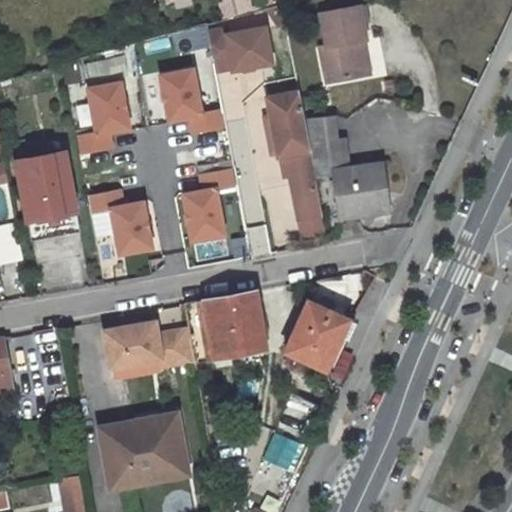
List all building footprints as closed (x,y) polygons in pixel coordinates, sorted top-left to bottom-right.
[(226,17),(235,14),(231,0),(228,0),(222,2),(226,17)] [(280,2),(254,9),(258,25),(284,19),(280,2)] [(365,38),(359,4),(319,12),(325,45),(318,46),(325,81),(362,74),(355,40),(362,38),(365,38)] [(225,26),(208,29),(215,69),(232,66),(232,68),(270,59),(264,25),(226,32),(225,26)] [(205,29),(179,32),(181,48),(206,45),(205,29)] [(369,73),(362,38),(355,40),(362,74),(369,73)] [(91,58),(92,75),(128,73),(127,56),(91,58)] [(192,130),(224,124),(221,109),(201,112),(193,67),(161,73),(169,119),(189,115),(192,130)] [(77,135),(80,152),(112,145),(109,130),(129,126),(121,81),(88,87),(96,132),(77,135)] [(298,217),(321,213),(314,174),(305,130),(298,91),(266,97),(270,114),(276,151),(277,155),(279,155),(285,154),(289,175),(298,217)] [(327,100),(327,108),(335,108),(335,100),(327,100)] [(263,116),(270,152),(276,151),(270,114),(263,116)] [(376,210),(372,182),(378,181),(375,162),(346,166),(342,135),(309,140),(307,130),(305,130),(314,174),(332,172),(338,216),(376,210)] [(17,159),(30,233),(78,225),(65,150),(17,159)] [(279,155),(283,176),(289,175),(285,154),(279,155)] [(0,182),(9,182),(6,160),(0,160),(0,182)] [(234,184),(232,168),(200,174),(202,189),(183,193),(191,238),(223,232),(215,187),(234,184)] [(120,189),(87,195),(91,211),(110,207),(119,252),(151,246),(143,200),(123,204),(120,189)] [(243,255),(243,231),(231,231),(231,255),(243,255)] [(0,236),(0,263),(17,260),(12,235),(0,236)] [(257,290),(185,304),(190,328),(195,358),(268,344),(257,290)] [(325,371),(348,320),(306,301),(283,352),(325,371)] [(124,327),(141,324),(140,319),(123,322),(124,327)] [(195,358),(190,328),(159,334),(157,321),(141,324),(124,327),(105,331),(112,368),(162,358),(164,366),(195,360),(195,358)] [(0,336),(0,397),(15,395),(4,336),(0,336)] [(100,435),(109,488),(146,481),(144,471),(154,469),(183,464),(186,464),(185,460),(182,460),(177,461),(173,437),(178,437),(181,435),(177,412),(135,420),(136,429),(100,435)] [(173,437),(177,461),(182,460),(185,460),(181,435),(178,437),(173,437)] [(287,482),(298,446),(275,439),(264,475),(287,482)] [(83,474),(79,452),(64,455),(66,469),(68,478),(83,474)] [(146,481),(156,479),(185,474),(188,473),(186,464),(183,464),(154,469),(144,471),(146,481)] [(58,469),(59,479),(68,478),(66,469),(58,469)] [(86,511),(81,483),(61,487),(65,511),(86,511)] [(6,490),(0,491),(0,509),(9,508),(6,490)]
